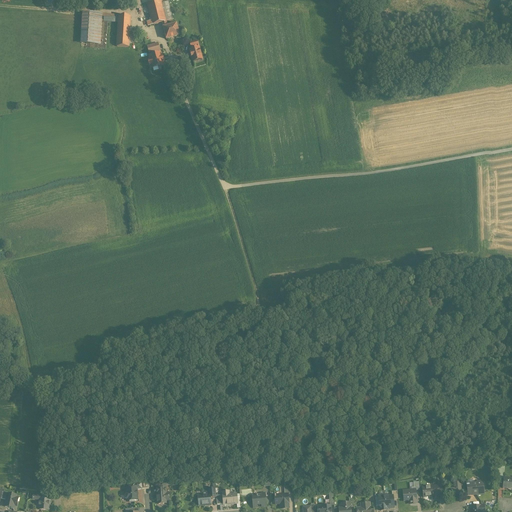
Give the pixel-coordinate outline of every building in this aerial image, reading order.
[(161,2),(147,5),(151,22),(152,26),(162,24),(166,23),(161,4),(161,2)] [(168,3),(161,4),(166,23),(172,21),(168,3)] [(102,16),(83,15),(81,44),(100,46),(101,23),(102,16)] [(131,18),(119,17),(118,24),(117,48),(129,49),(131,18)] [(163,29),(166,41),(180,37),(176,25),(169,27),(163,29)] [(148,47),(148,49),(149,54),(160,52),(158,45),(148,47)] [(195,50),(190,51),(193,62),(202,59),(199,49),(195,50)] [(154,71),(166,66),(165,63),(167,63),(163,53),(149,58),(154,71)] [(511,480),(504,479),(504,480),(502,489),(511,490),(511,480)] [(460,481),(453,481),(453,482),(454,490),(449,491),(450,496),(449,496),(462,495),(460,481)] [(133,484),(130,488),(126,489),(127,494),(126,494),(125,495),(125,499),(126,500),(127,500),(127,502),(129,502),(130,503),(134,502),(134,501),(137,501),(137,493),(137,490),(142,490),(141,483),(133,484)] [(419,483),(413,483),(413,488),(411,488),(411,491),(415,491),(415,492),(420,491),(419,483)] [(482,483),(467,484),(467,486),(466,486),(466,487),(467,487),(468,496),(479,495),(479,496),(481,496),(484,496),(484,494),(482,483)] [(292,487),(284,487),(284,495),(288,495),(293,495),(292,487)] [(437,487),(422,488),(423,498),(433,497),(433,501),(439,501),(437,487)] [(215,489),(208,490),(208,496),(210,495),(210,499),(216,498),(216,496),(215,489)] [(229,491),(222,492),(222,496),(223,505),(223,506),(237,504),(236,494),(229,495),(229,491)] [(411,491),(403,492),(404,502),(404,501),(411,500),(411,504),(410,504),(410,505),(416,504),(415,492),(415,491),(411,491)] [(491,493),(484,494),(484,496),(481,496),(479,496),(476,496),(480,502),(492,501),(491,493)] [(8,494),(6,500),(5,507),(14,509),(14,506),(17,507),(18,502),(15,502),(17,496),(8,494)] [(159,495),(156,495),(157,505),(166,504),(165,499),(169,499),(168,494),(166,494),(159,495)] [(208,496),(203,496),(202,495),(197,496),(198,500),(199,500),(199,506),(203,506),(204,506),(211,506),(210,499),(210,495),(208,496)] [(261,495),(252,496),(253,505),(261,504),(262,507),(266,507),(265,495),(261,495)] [(284,495),(274,496),(275,498),(275,505),(280,505),(280,509),(289,508),(288,495),(284,495)] [(392,497),(379,498),(380,509),(393,507),(393,500),(393,498),(392,498),(392,497)] [(42,500),(40,500),(39,500),(39,503),(38,504),(38,505),(39,506),(40,506),(39,510),(49,511),(49,501),(42,500)] [(349,503),(343,504),(344,508),(339,509),(339,511),(350,511),(350,508),(350,503),(349,503)]
